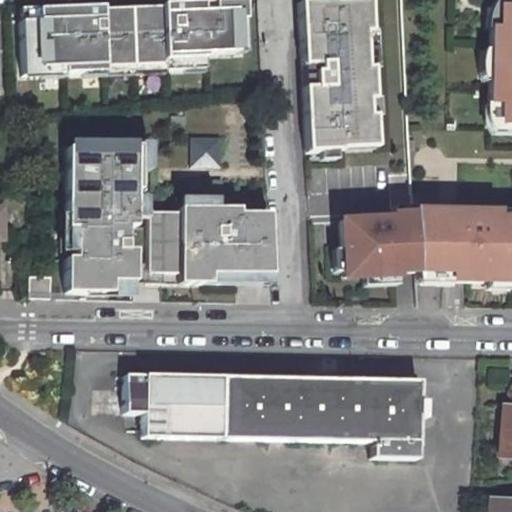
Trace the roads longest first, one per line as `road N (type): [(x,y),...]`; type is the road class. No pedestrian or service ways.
road 1 (residential): [(511,336),(0,332)]
road 2 (unknown): [(304,333),(284,0)]
road 3 (residential): [(33,442),(163,511)]
